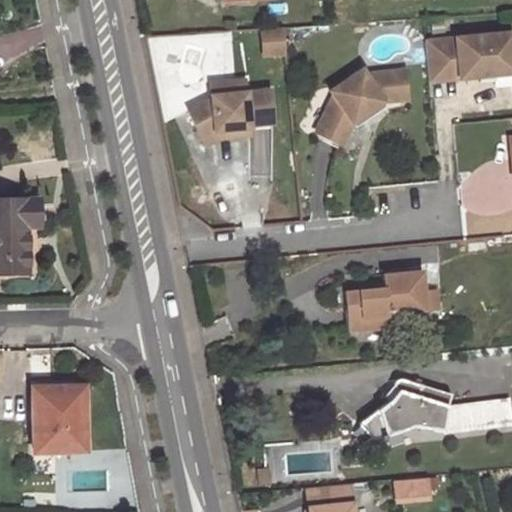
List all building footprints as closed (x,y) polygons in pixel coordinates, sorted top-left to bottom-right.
[(282,28),(262,29),(264,56),(285,54),(282,28)] [(460,80),(511,75),(511,47),(511,35),(425,43),(428,75),(459,72),(460,80)] [(402,73),(364,77),(361,72),(330,93),(334,98),(316,133),(341,146),(351,124),(381,103),(405,101),(402,73)] [(429,83),(460,80),(459,72),(428,75),(429,83)] [(244,83),(209,87),(210,102),(187,113),(200,140),(213,133),(248,130),(248,128),(272,126),(269,93),(245,95),(244,83)] [(213,133),(200,140),(204,147),(215,141),(249,137),(248,130),(213,133)] [(37,225),(36,198),(0,199),(0,273),(24,273),(23,226),(37,225)] [(380,287),(341,291),(345,333),(387,330),(386,316),(425,312),(421,271),(379,275),(380,287)] [(386,401),(356,423),(374,440),(412,427),(443,434),(511,425),(508,399),(449,406),(416,396),(419,385),(398,379),(395,379),(391,381),(390,386),(392,389),(396,390),(386,401)] [(83,451),(81,387),(30,389),(31,453),(83,451)] [(430,499),(429,477),(391,479),(392,501),(430,499)] [(310,487),(312,507),(355,503),(354,483),(310,487)] [(356,511),(355,503),(312,507),(312,511),(356,511)]
